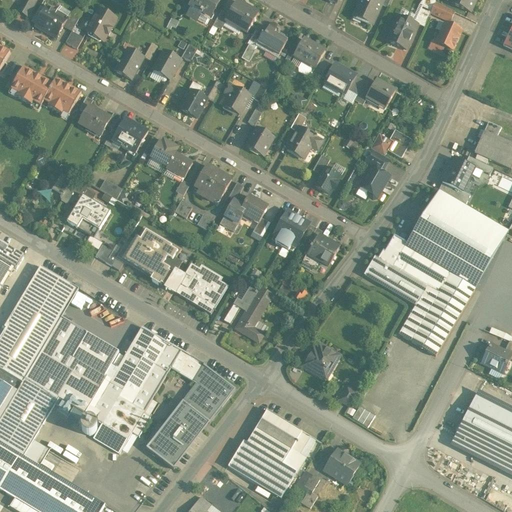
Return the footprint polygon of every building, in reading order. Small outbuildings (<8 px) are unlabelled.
[(33,3),(28,0),(24,0),(18,12),(28,17),(36,3),(34,2),(33,3)] [(135,2),(131,0),(110,0),(130,12),(135,2)] [(193,0),(192,2),(195,3),(188,15),(197,20),(201,14),(202,14),(203,13),(210,17),(215,10),(220,2),(217,0),(193,0)] [(382,0),(361,0),(353,17),(372,26),(382,6),(384,0),(382,0)] [(390,0),(382,0),(384,0),(382,6),(387,8),(390,0)] [(424,28),(425,26),(415,21),(422,7),(432,11),(435,3),(436,3),(430,0),(423,0),(419,5),(415,16),(402,11),(399,17),(417,26),(424,28)] [(448,0),(448,3),(470,13),(476,0),(448,0)] [(258,14),(237,2),(229,16),(225,22),(226,22),(227,20),(242,28),(240,31),(247,34),(258,14)] [(448,10),(441,6),(435,3),(432,11),(430,14),(437,17),(436,17),(450,23),(455,13),(448,10)] [(36,26),(45,10),(40,7),(32,23),(36,26)] [(432,11),(422,7),(415,21),(425,26),(430,14),(432,11)] [(67,20),(46,8),(45,10),(36,26),(35,27),(57,39),(63,27),(67,20)] [(116,19),(100,11),(93,23),(90,24),(87,30),(88,32),(87,33),(103,42),(106,36),(108,37),(112,30),(110,29),(116,19)] [(221,12),(213,27),(221,31),(223,27),(226,22),(225,22),(229,16),(221,12)] [(210,17),(203,13),(202,14),(201,14),(197,20),(205,25),(207,24),(210,17)] [(72,14),(70,15),(67,20),(63,27),(72,32),(80,19),(72,14)] [(417,26),(399,17),(388,42),(406,51),(417,26)] [(227,20),(226,22),(223,27),(238,36),(240,31),(242,28),(227,20)] [(461,32),(445,24),(437,42),(436,44),(445,48),(452,51),(461,32)] [(275,31),(268,27),(263,36),(261,34),(254,46),(256,47),(266,53),(267,50),(279,56),(286,41),(273,34),(275,31)] [(255,31),(247,45),(249,46),(255,49),(256,47),(254,46),(261,34),(255,31)] [(83,39),(72,33),(65,44),(77,51),(83,39)] [(511,40),(507,38),(503,48),(511,52),(511,40)] [(325,53),(304,41),(300,47),(295,56),(294,57),(295,57),(302,62),(315,69),(316,69),(318,66),(325,53)] [(445,48),(436,44),(437,42),(433,41),(428,50),(441,56),(445,48)] [(289,53),(295,56),(300,47),(295,44),(289,53)] [(152,45),(144,59),(150,62),(157,48),(152,45)] [(189,46),(182,59),(190,64),(197,51),(189,46)] [(275,64),(277,59),(266,53),(256,47),(255,49),(249,46),(241,59),(249,63),(255,53),(275,64)] [(0,71),(10,54),(0,48),(0,71)] [(279,56),(267,50),(266,53),(277,59),(279,56)] [(393,61),(403,62),(404,51),(394,50),(393,61)] [(143,61),(127,52),(120,64),(118,63),(117,65),(119,66),(115,73),(131,82),(143,61)] [(181,62),(164,52),(153,72),(170,81),(173,76),(175,75),(178,69),(178,67),(181,62)] [(302,62),(295,57),(291,65),(298,69),(302,62)] [(309,79),(315,69),(302,62),(298,69),(298,74),(309,79)] [(318,66),(316,69),(315,69),(309,79),(318,84),(326,70),(318,66)] [(356,78),(335,66),(324,85),(325,85),(326,83),(341,92),(346,95),(345,96),(345,97),(348,92),(356,78)] [(37,76),(23,68),(11,90),(19,95),(17,98),(31,106),(33,103),(41,108),(44,102),(43,102),(53,85),(40,78),(40,79),(36,77),(37,76)] [(356,78),(348,92),(357,97),(365,83),(356,78)] [(67,86),(56,80),(53,85),(43,102),(44,102),(49,105),(48,108),(62,116),(63,113),(69,117),(81,95),(70,88),(70,89),(66,87),(67,86)] [(217,82),(208,98),(214,102),(213,104),(223,86),(217,82)] [(395,93),(376,82),(373,87),(367,99),(386,110),(395,93)] [(202,88),(193,83),(189,91),(191,92),(192,92),(198,95),(202,88)] [(247,95),(250,97),(253,99),(260,87),(254,83),(247,95)] [(341,92),(326,83),(325,85),(323,89),(338,98),(341,92)] [(357,97),(365,102),(367,99),(373,87),(365,83),(357,97)] [(235,90),(229,87),(224,95),(229,98),(228,99),(229,100),(224,108),(232,112),(232,111),(239,115),(239,116),(240,117),(250,97),(247,95),(235,88),(235,89),(236,89),(235,90)] [(267,91),(260,87),(253,99),(253,100),(259,104),(267,91)] [(191,92),(189,96),(187,96),(185,98),(187,100),(181,111),(196,120),(207,100),(198,95),(192,92),(191,92)] [(357,97),(348,92),(345,97),(343,101),(352,105),(354,102),(357,97)] [(293,103),(302,108),(305,102),(298,97),(295,98),(293,103)] [(365,102),(357,97),(354,102),(363,107),(365,102)] [(93,102),(86,98),(79,111),(85,115),(89,108),(90,108),(93,102)] [(367,99),(365,102),(384,113),(386,110),(367,99)] [(97,112),(89,108),(85,115),(79,125),(87,130),(88,128),(94,132),(94,135),(100,138),(107,128),(111,121),(110,120),(104,117),(105,115),(97,111),(97,112)] [(255,111),(248,124),(255,128),(262,115),(255,111)] [(301,111),(291,130),(296,133),(299,128),(307,114),(301,111)] [(120,118),(114,114),(110,120),(111,121),(107,128),(112,132),(114,129),(120,118)] [(140,130),(125,121),(119,132),(113,142),(113,143),(121,147),(120,148),(128,152),(128,151),(135,155),(148,133),(140,129),(140,130)] [(501,129),(488,123),(484,133),(480,131),(477,138),(481,140),(474,154),(511,171),(511,168),(511,139),(499,134),(501,129)] [(315,137),(299,128),(296,133),(296,134),(297,134),(294,140),(293,139),(287,150),(296,155),(296,154),(303,158),(302,159),(304,160),(305,159),(304,158),(310,147),(316,150),(316,151),(317,152),(322,143),(316,139),(317,137),(316,136),(315,137)] [(119,132),(114,129),(112,132),(106,142),(112,145),(113,143),(113,142),(119,132)] [(274,139),(257,129),(246,148),(263,158),(274,139)] [(412,142),(395,132),(389,141),(393,143),(387,152),(401,160),(412,142)] [(389,141),(379,135),(371,150),(373,151),(384,158),(387,152),(393,143),(389,141)] [(152,139),(144,154),(151,159),(160,144),(160,145),(161,144),(152,139)] [(160,145),(160,144),(151,159),(166,167),(168,168),(175,156),(176,154),(175,153),(177,150),(164,142),(162,146),(160,145)] [(371,150),(367,148),(363,157),(368,160),(372,151),(371,150)] [(384,158),(373,151),(372,151),(368,160),(365,165),(371,168),(372,168),(382,174),(390,161),(384,158)] [(193,166),(175,156),(168,168),(167,170),(184,180),(193,166)] [(330,161),(321,157),(313,172),(320,177),(325,169),(330,161)] [(466,165),(454,160),(442,184),(451,189),(462,194),(463,193),(460,192),(467,177),(470,178),(471,177),(474,179),(476,182),(479,183),(482,182),(484,179),(487,180),(488,177),(489,178),(490,176),(489,176),(492,170),(469,158),(466,165)] [(166,167),(151,159),(147,166),(161,175),(166,167)] [(331,173),(339,177),(341,178),(345,170),(335,165),(331,173)] [(217,174),(214,172),(213,170),(209,168),(207,168),(203,175),(200,180),(200,181),(196,188),(201,191),(198,195),(213,203),(215,199),(220,202),(224,194),(225,194),(227,189),(231,182),(230,180),(226,178),(225,178),(221,176),(219,177),(218,176),(217,174)] [(382,174),(372,168),(371,168),(360,188),(370,194),(369,195),(370,199),(373,200),(376,199),(389,177),(382,174)] [(325,169),(320,177),(314,187),(329,195),(332,190),(335,191),(338,184),(336,183),(339,177),(331,173),(325,169)] [(87,192),(62,176),(53,191),(62,196),(61,198),(62,202),(66,205),(70,203),(72,204),(74,201),(79,204),(83,197),(87,192)] [(122,191),(105,181),(99,191),(116,201),(122,191)] [(190,186),(182,182),(176,193),(183,198),(190,186)] [(243,188),(237,184),(229,199),(234,202),(235,202),(243,188)] [(442,184),(439,192),(447,196),(451,189),(442,184)] [(451,189),(447,196),(465,207),(470,197),(463,193),(462,194),(451,189)] [(509,234),(439,192),(407,244),(405,248),(475,290),(509,234)] [(83,197),(79,204),(76,209),(77,210),(74,215),(72,214),(66,225),(66,226),(67,224),(90,238),(95,229),(99,232),(110,214),(83,197)] [(268,209),(249,197),(244,205),(245,205),(244,207),(240,214),(241,213),(244,215),(258,223),(258,224),(259,225),(261,220),(268,209)] [(234,202),(220,226),(233,234),(244,215),(241,213),(240,214),(244,207),(235,202),(234,202)] [(346,203),(342,202),(339,205),(340,209),(344,211),(347,207),(346,203)] [(192,210),(181,203),(175,214),(186,220),(192,210)] [(309,226),(287,213),(274,236),(278,239),(275,244),(289,252),(292,247),(296,249),(309,226)] [(215,223),(203,216),(197,227),(208,233),(215,223)] [(268,224),(261,220),(259,225),(258,224),(253,233),(260,237),(268,224)] [(144,228),(135,242),(129,238),(118,256),(116,258),(124,263),(151,280),(150,281),(152,282),(158,286),(160,287),(161,285),(166,288),(165,290),(166,291),(168,287),(169,288),(168,291),(173,294),(175,291),(176,292),(175,294),(211,316),(214,311),(215,312),(215,311),(214,311),(227,288),(219,284),(221,280),(201,268),(199,272),(191,267),(184,278),(176,273),(182,263),(176,259),(181,251),(144,228)] [(316,230),(308,241),(314,245),(318,238),(319,238),(322,233),(316,230)] [(475,290),(405,248),(407,244),(394,236),(385,252),(383,251),(378,260),(375,258),(364,277),(415,307),(398,336),(435,358),(475,290)] [(319,238),(318,238),(314,245),(308,255),(308,256),(310,254),(321,260),(319,262),(321,263),(329,268),(339,249),(319,238)] [(23,258),(0,243),(0,259),(14,268),(17,270),(23,258)] [(118,256),(102,246),(95,258),(119,272),(124,263),(116,258),(118,256)] [(321,260),(310,254),(308,256),(308,255),(307,255),(302,263),(303,263),(301,266),(310,271),(312,268),(316,270),(319,265),(321,263),(319,262),(321,260)] [(0,291),(14,268),(0,259),(0,291)] [(0,339),(0,371),(22,385),(25,380),(62,319),(79,291),(41,268),(4,329),(6,330),(0,339)] [(295,283),(287,278),(278,294),(291,302),(293,299),(302,305),(308,296),(300,291),(297,295),(290,290),(295,283)] [(257,293),(249,289),(241,302),(237,300),(233,306),(240,309),(240,310),(245,313),(235,330),(236,331),(237,329),(246,334),(245,336),(259,345),(264,336),(253,329),(274,296),(260,288),(257,293)] [(233,306),(223,322),(230,326),(240,310),(240,309),(233,306)] [(112,381),(73,358),(87,334),(62,319),(25,380),(59,400),(85,415),(101,425),(93,439),(119,455),(132,434),(143,415),(144,415),(152,401),(171,370),(182,352),(174,347),(143,329),(118,369),(112,381)] [(119,353),(87,334),(73,358),(112,381),(118,369),(111,365),(119,353)] [(511,357),(504,353),(490,346),(482,364),(503,374),(510,361),(511,361),(511,357)] [(319,348),(312,360),(310,359),(305,367),(313,371),(312,372),(320,377),(324,370),(328,373),(336,358),(319,348)] [(196,385),(183,403),(210,424),(236,391),(204,367),(205,366),(204,365),(182,352),(171,370),(196,385)] [(0,371),(0,381),(13,389),(12,390),(17,393),(22,385),(0,371)] [(59,400),(25,380),(22,385),(17,393),(0,421),(0,490),(15,499),(10,508),(17,511),(101,511),(105,506),(40,467),(37,465),(46,449),(34,442),(55,405),(59,400)] [(0,409),(12,390),(13,389),(0,381),(0,409)] [(347,388),(339,401),(349,408),(357,394),(347,388)] [(12,390),(0,409),(0,421),(17,393),(12,390)] [(511,411),(494,403),(477,394),(451,447),(511,477),(511,411)] [(85,415),(59,400),(55,405),(71,415),(65,425),(75,431),(85,415)] [(152,401),(144,415),(149,418),(157,404),(152,401)] [(210,424),(183,403),(146,450),(174,471),(210,424)] [(349,408),(346,416),(366,425),(370,415),(357,409),(356,411),(349,408)] [(302,433),(267,412),(247,445),(243,443),(228,468),(281,500),(296,475),(297,476),(306,460),(305,459),(316,441),(302,433)] [(143,415),(132,434),(139,438),(150,420),(143,415)] [(91,422),(89,421),(87,422),(86,422),(84,423),(83,424),(82,425),(82,427),(82,428),(81,429),(82,431),(82,433),(83,434),(84,435),(85,436),(86,436),(87,437),(89,437),(92,437),(94,436),(95,435),(96,433),(97,432),(97,431),(97,429),(97,427),(96,426),(96,425),(95,424),(94,423),(93,422),(91,422)] [(132,435),(122,452),(127,455),(138,438),(132,435)] [(46,449),(37,465),(40,467),(50,451),(46,449)] [(360,466),(337,451),(324,472),(347,487),(360,466)] [(320,481),(305,472),(296,488),(307,495),(301,505),(310,510),(317,498),(312,494),(320,481)] [(190,511),(207,511),(212,507),(201,498),(190,511)]
